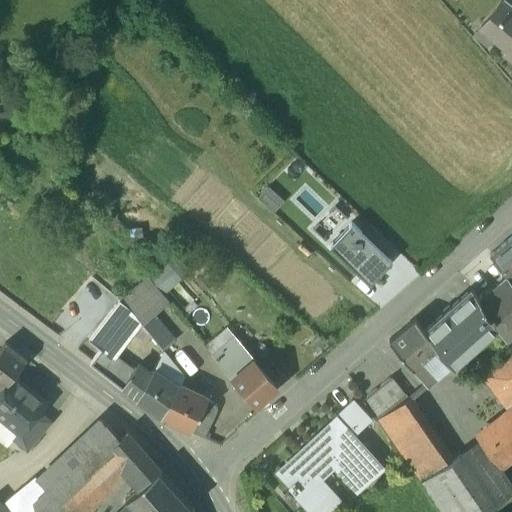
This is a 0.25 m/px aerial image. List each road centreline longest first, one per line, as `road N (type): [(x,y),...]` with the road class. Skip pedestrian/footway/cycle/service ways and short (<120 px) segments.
road 1 (residential): [(511,206),(206,483)]
road 2 (secondary): [(206,483),(0,314)]
